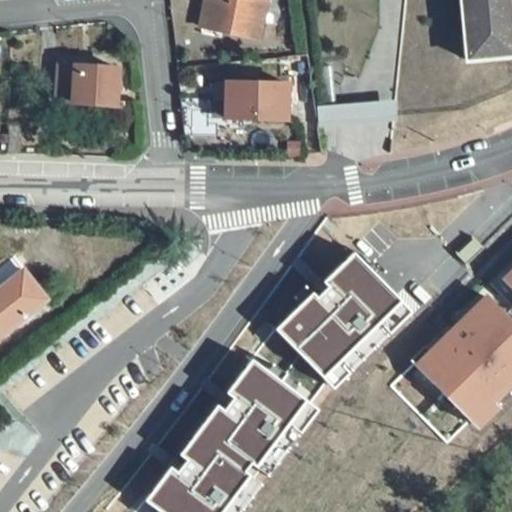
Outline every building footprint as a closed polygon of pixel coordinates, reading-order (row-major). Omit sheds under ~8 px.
[(266,3),(252,0),(206,0),(200,27),(259,39),(266,3)] [(511,19),(510,0),(339,0),(345,54),(365,53),(369,94),(348,95),(353,142),(404,137),(401,110),(511,100),(511,19)] [(299,72),(300,56),(288,57),(288,73),(299,72)] [(118,69),(58,65),(56,102),(116,107),(118,69)] [(287,84),(227,82),(227,84),(226,98),(226,119),(286,121),(287,84)] [(227,84),(219,83),(218,98),(226,98),(227,84)] [(22,125),(8,125),(7,153),(20,153),(22,125)] [(0,329),(2,328),(6,333),(27,316),(24,312),(44,296),(13,257),(0,266),(0,329)] [(273,333),(332,390),(409,315),(351,258),(322,285),(326,291),(314,303),(310,296),(273,333)] [(511,269),(501,281),(511,292),(511,269)] [(511,321),(511,292),(501,281),(485,292),(511,321)] [(393,385),(444,442),(466,423),(476,432),(511,393),(511,321),(485,292),(414,364),(393,385)] [(44,296),(24,312),(27,316),(47,300),(44,296)] [(248,364),(314,412),(332,390),(273,333),(248,364)] [(167,471),(144,503),(154,511),(240,511),(314,412),(248,364),(224,396),(229,402),(221,414),(214,409),(177,458),(184,463),(174,477),(167,471)] [(137,498),(126,511),(154,511),(144,503),(137,498)]
